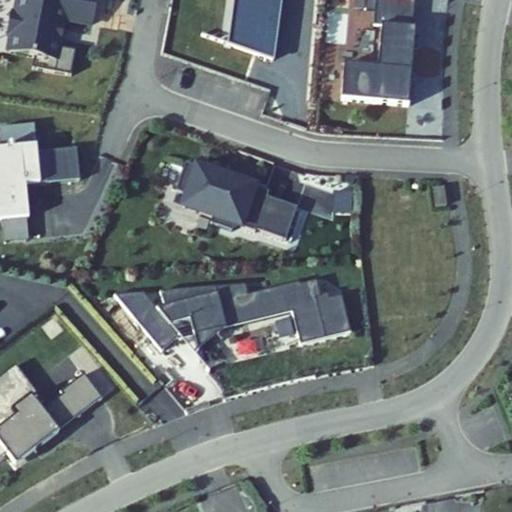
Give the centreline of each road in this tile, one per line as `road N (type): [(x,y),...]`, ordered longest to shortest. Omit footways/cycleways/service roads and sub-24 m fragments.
road 1 (residential): [(492,161),(316,153),(129,90)]
road 2 (residential): [(256,441),(277,489),(304,504),(487,471)]
road 3 (residential): [(492,161),(504,275),(498,311),(483,345),(432,394)]
road 4 (residential): [(256,441),(179,466),(85,511)]
road 5 (residential): [(432,394),(383,414),(256,441)]
road 6 (residential): [(498,0),(488,79),(492,161)]
